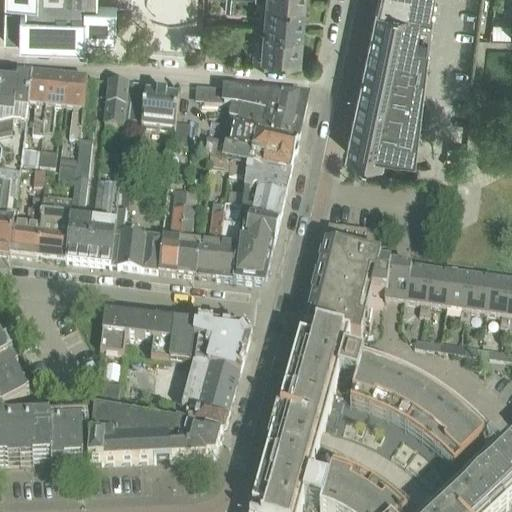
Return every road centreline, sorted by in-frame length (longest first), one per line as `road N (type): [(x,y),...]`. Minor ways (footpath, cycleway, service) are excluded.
road 1 (residential): [(0,59),(332,88)]
road 2 (residential): [(277,321),(0,286)]
road 3 (residential): [(216,508),(229,491),(277,321)]
road 4 (unknown): [(399,293),(409,326),(476,370),(511,408)]
road 5 (residential): [(277,321),(310,187)]
